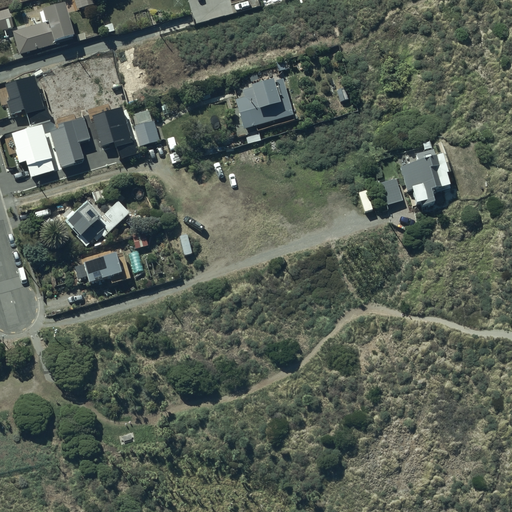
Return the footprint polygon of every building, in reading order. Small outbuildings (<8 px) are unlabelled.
[(91,0),(73,0),(76,11),(93,6),(91,0)] [(74,44),(63,7),(41,13),(44,24),(12,33),(19,56),(68,41),(69,45),(74,44)] [(4,8),(0,9),(0,32),(12,29),(8,10),(4,11),(4,8)] [(30,128),(52,121),(47,106),(44,107),(35,77),(6,86),(11,102),(7,103),(10,114),(24,110),(30,128)] [(249,88),(232,93),(242,132),(294,119),(284,80),(266,84),(250,90),(249,88)] [(118,161),(139,155),(135,141),(131,142),(122,110),(93,118),(101,148),(113,145),(118,161)] [(153,110),(132,115),(135,127),(134,127),(139,148),(161,142),(153,110)] [(74,162),(82,160),(78,144),(91,141),(85,119),(58,126),(59,130),(50,133),(60,170),(76,165),(74,162)] [(30,180),(54,173),(50,161),(52,160),(42,127),(12,136),(17,152),(15,152),(19,165),(25,163),(30,180)] [(435,159),(429,143),(421,146),(423,153),(416,155),(418,164),(399,170),(406,193),(411,192),(415,208),(419,206),(420,210),(433,206),(429,194),(450,187),(446,176),(448,175),(441,157),(435,159)] [(379,184),(386,207),(402,202),(395,179),(379,184)] [(93,193),(96,202),(115,197),(113,188),(93,193)] [(358,195),(364,214),(372,211),(366,192),(358,195)] [(100,220),(86,206),(66,224),(79,239),(78,240),(85,248),(94,241),(96,243),(102,237),(103,239),(129,215),(118,203),(100,220)] [(179,238),(184,256),(192,254),(187,236),(179,238)] [(83,264),(88,284),(121,275),(116,256),(83,264)] [(82,293),(86,305),(99,301),(96,289),(82,293)]
